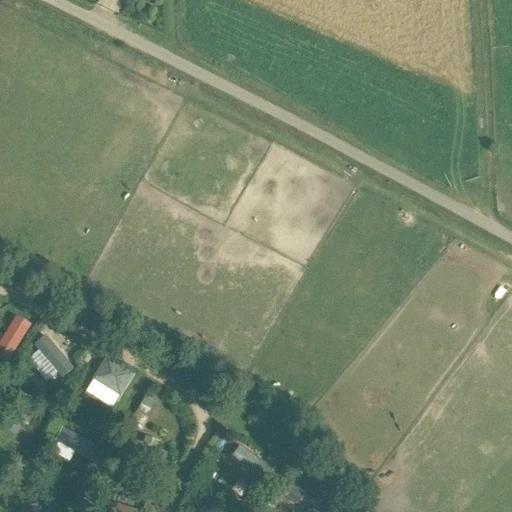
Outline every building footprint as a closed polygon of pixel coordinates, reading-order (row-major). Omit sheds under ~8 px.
[(15,310),(0,337),(0,362),(4,365),(29,318),(15,310)] [(70,358),(47,333),(37,341),(62,367),(70,358)] [(133,376),(105,358),(91,381),(119,399),(133,376)] [(155,403),(146,396),(126,428),(139,436),(149,420),(146,418),(155,403)] [(0,430),(0,441),(8,448),(30,420),(17,409),(0,430)] [(97,440),(65,424),(59,435),(91,452),(97,440)] [(241,444),(231,457),(263,481),(273,468),(241,444)] [(215,498),(214,487),(206,488),(207,499),(215,498)] [(294,487),(287,499),(297,505),(304,493),(294,487)] [(241,511),(245,505),(231,498),(226,506),(237,511),(241,511)]
